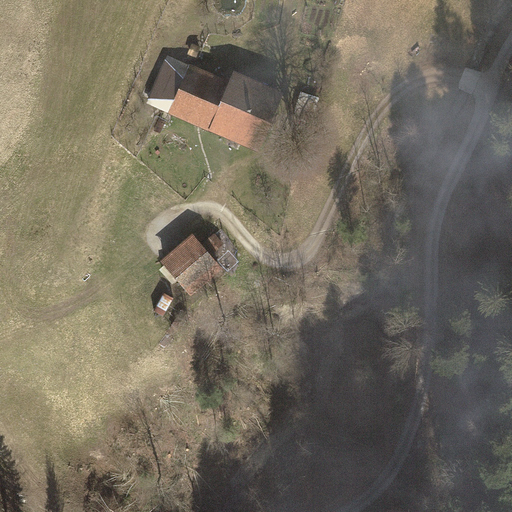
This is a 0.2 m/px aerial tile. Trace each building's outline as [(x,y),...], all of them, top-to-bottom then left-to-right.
[(170,57),(149,107),(258,154),(274,118),(283,95),(232,74),(229,82),(170,57)] [(319,100),(302,93),(294,114),(311,120),(319,100)] [(193,233),(159,261),(188,296),(223,268),(193,233)] [(216,233),(205,243),(216,254),(226,244),(216,233)] [(173,298),(162,292),(153,310),(163,315),(173,298)]
